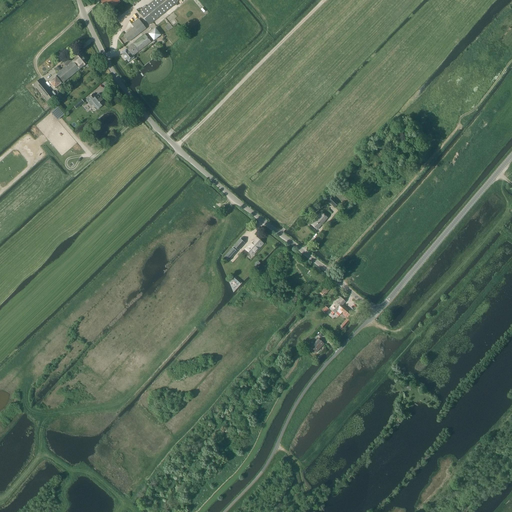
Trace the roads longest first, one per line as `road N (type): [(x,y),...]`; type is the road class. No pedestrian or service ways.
road 1 (tertiary): [(378,311),(165,137),(116,77),(77,0)]
road 2 (track): [(41,414),(124,400),(217,296),(212,266),(233,197)]
road 3 (unclassified): [(226,511),(264,472),(312,380),(378,311)]
road 4 (track): [(497,172),(509,209),(406,326),(393,331),(369,320)]
road 5 (tertiary): [(511,156),(378,311)]
road 6 (track): [(269,33),(165,137)]
road 7 (track): [(271,54),(175,147)]
road 8 (track): [(24,401),(41,414),(39,454),(0,498)]
